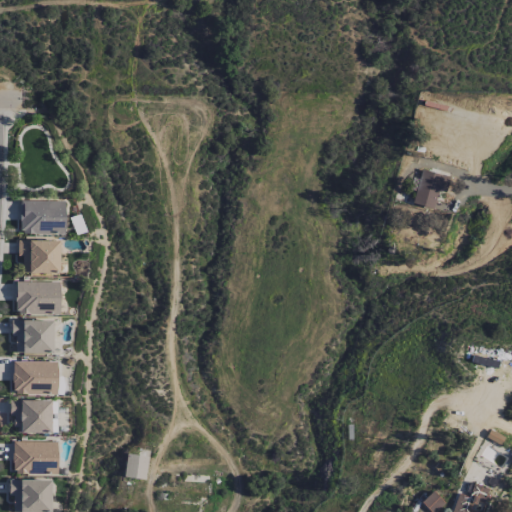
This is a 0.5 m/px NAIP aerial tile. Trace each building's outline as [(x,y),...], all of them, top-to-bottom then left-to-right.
[(444,192),(448,177),(421,169),(411,204),(433,210),(438,191),(444,192)] [(63,201),(19,200),(19,234),(63,234),(63,201)] [(57,240),(16,241),(16,257),(21,257),(22,274),(58,273),(57,240)] [(14,314),(58,315),(59,282),(15,281),(14,314)] [(52,320),(10,320),(10,335),(15,335),(14,353),(51,354),(52,320)] [(56,362),(12,361),(11,394),(56,395),(56,362)] [(50,400),(11,400),(11,433),(49,433),(50,400)] [(56,442),(12,441),(11,474),(55,474),(56,442)] [(147,456),(125,454),(123,478),(145,479),(147,456)] [(48,511),(49,480),(8,479),(7,495),(12,495),(11,511),(48,511)] [(450,511),(484,511),(487,504),(484,503),(488,488),(472,483),(468,497),(457,493),(450,511)]
